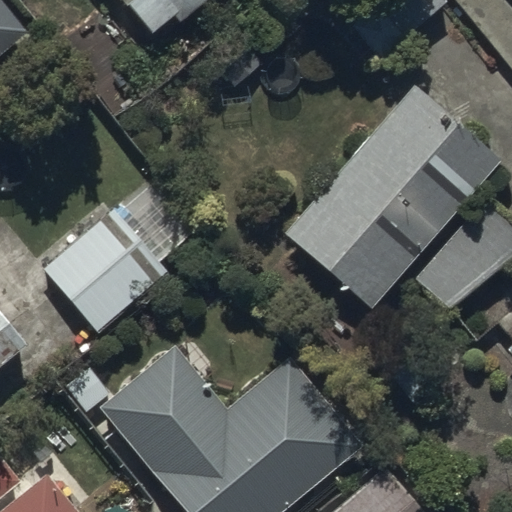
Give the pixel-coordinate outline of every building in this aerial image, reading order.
[(124,0),(151,31),(186,0),(124,0)] [(375,56),(444,3),(441,0),(333,0),(332,1),(375,56)] [(0,46),(19,30),(0,8),(0,46)] [(501,153),(404,70),(276,221),(368,298),(399,262),(441,298),(511,213),(511,208),(478,180),(501,153)] [(90,333),(163,269),(105,204),(33,267),(90,333)] [(0,371),(30,346),(0,310),(0,371)] [(511,352),(511,327),(500,338),(511,352)] [(174,338),(97,401),(178,499),(162,511),(275,511),(367,437),(291,346),(225,400),(174,338)] [(0,497),(20,481),(0,456),(0,497)] [(76,511),(46,475),(0,511),(76,511)] [(418,511),(387,476),(345,511),(418,511)]
